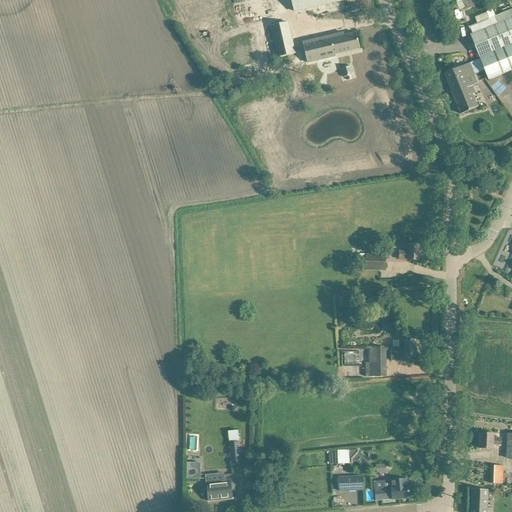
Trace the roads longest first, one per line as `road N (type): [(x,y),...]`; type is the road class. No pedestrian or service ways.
road 1 (unclassified): [(451,256),(446,149),(383,0)]
road 2 (unclassified): [(447,506),(451,256)]
